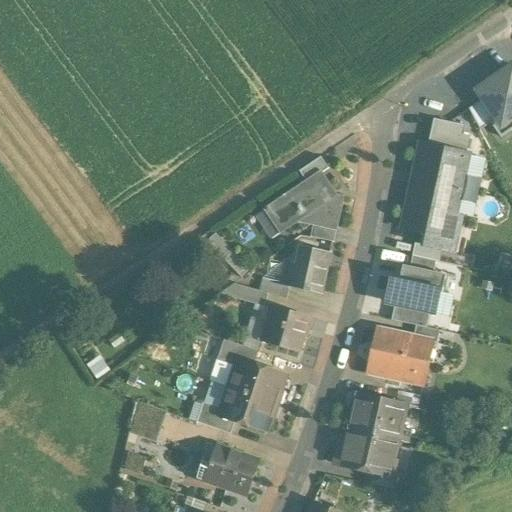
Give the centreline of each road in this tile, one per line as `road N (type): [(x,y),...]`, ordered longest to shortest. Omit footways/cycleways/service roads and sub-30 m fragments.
road 1 (residential): [(511,18),(389,100),(352,301),(276,511)]
road 2 (track): [(389,100),(0,364)]
